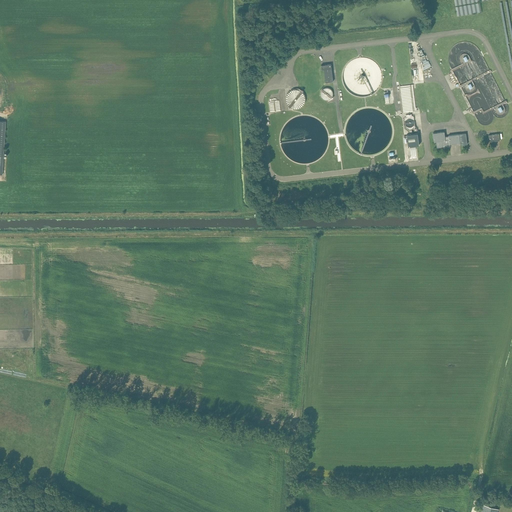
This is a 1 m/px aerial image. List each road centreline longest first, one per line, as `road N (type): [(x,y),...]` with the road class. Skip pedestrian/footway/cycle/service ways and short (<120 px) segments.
road 1 (track): [(0,237),(511,233)]
road 2 (track): [(511,213),(0,217)]
